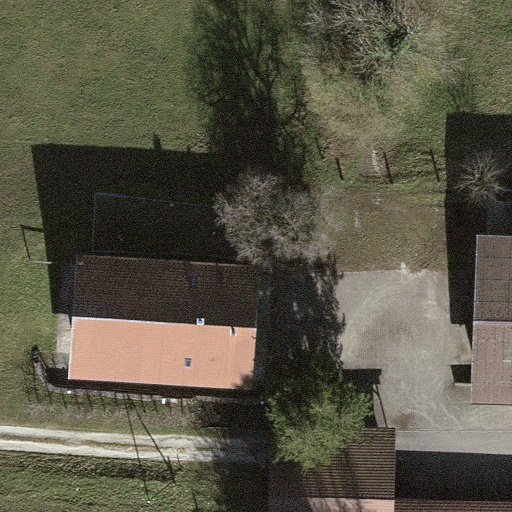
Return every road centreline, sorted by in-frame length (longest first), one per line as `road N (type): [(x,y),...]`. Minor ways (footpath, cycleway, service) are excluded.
road 1 (track): [(0,435),(360,446)]
road 2 (unclassified): [(360,446),(511,450)]
